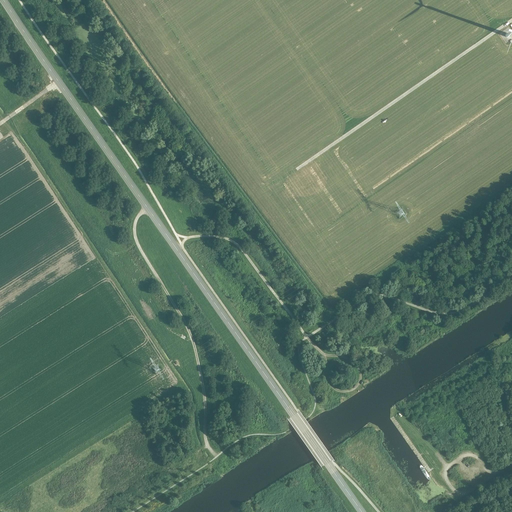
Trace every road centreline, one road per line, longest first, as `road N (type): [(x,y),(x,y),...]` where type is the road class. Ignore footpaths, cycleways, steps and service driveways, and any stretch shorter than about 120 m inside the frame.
road 1 (tertiary): [(361,511),(3,0)]
road 2 (track): [(146,207),(133,225),(137,243),(189,331),(205,397),(205,439),(217,456)]
